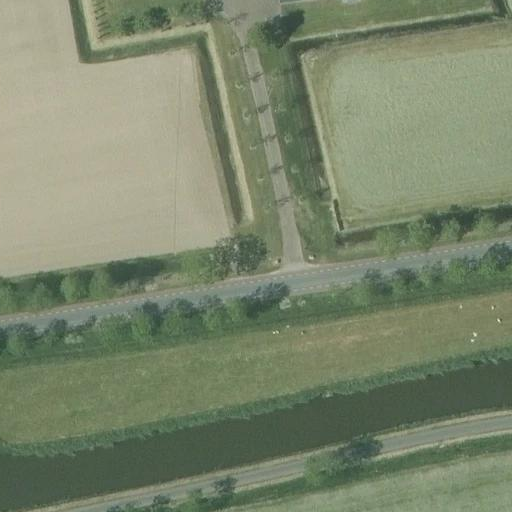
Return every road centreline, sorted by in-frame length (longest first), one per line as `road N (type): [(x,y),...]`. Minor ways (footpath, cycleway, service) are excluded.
road 1 (secondary): [(0,328),(511,247)]
road 2 (unclassified): [(88,511),(511,423)]
